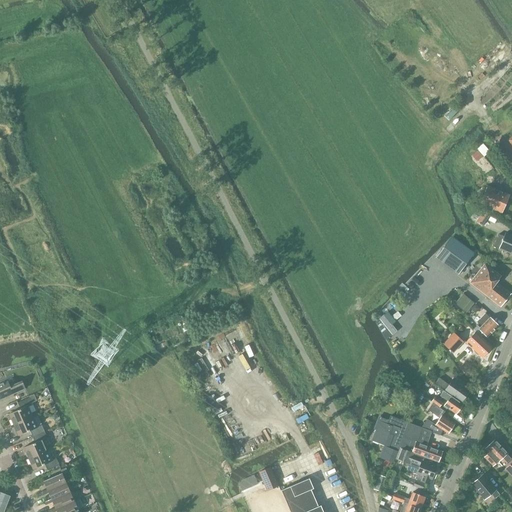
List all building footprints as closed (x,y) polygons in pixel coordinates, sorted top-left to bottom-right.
[(502,79),(483,100),(490,107),(510,86),(502,79)] [(447,114),(450,118),(456,111),(453,108),(447,114)] [(477,149),(484,157),(488,153),(482,145),(477,149)] [(479,204),(501,213),(509,195),(487,186),(479,204)] [(476,222),(482,225),(490,214),(484,210),(476,222)] [(483,242),(491,245),(496,233),(488,229),(483,242)] [(493,246),(507,252),(511,253),(511,235),(505,233),(504,236),(498,234),(493,246)] [(439,259),(459,273),(473,254),(453,239),(439,259)] [(470,283),(500,307),(510,294),(496,282),(501,276),(484,264),(470,283)] [(454,304),(466,313),(474,303),(463,294),(454,304)] [(386,313),(375,320),(385,338),(397,332),(386,313)] [(485,313),(477,322),(481,326),(479,328),(476,326),(473,330),(481,337),(484,334),(487,337),(498,325),(485,313)] [(233,330),(237,340),(244,338),(241,328),(233,330)] [(481,337),(473,330),(469,334),(471,335),(465,342),(481,357),(482,357),(484,357),(485,355),(485,353),(491,347),(481,337)] [(443,344),(453,353),(463,341),(453,333),(443,344)] [(242,380),(253,375),(245,361),(235,366),(242,380)] [(435,383),(461,401),(468,391),(461,386),(463,383),(454,376),(448,385),(439,378),(435,383)] [(0,381),(0,399),(25,388),(22,381),(10,386),(7,379),(0,381)] [(462,404),(445,392),(443,391),(440,395),(447,401),(444,405),(456,414),(457,413),(458,413),(460,410),(460,408),(462,404)] [(442,403),(434,397),(431,401),(439,407),(442,403)] [(8,414),(13,425),(33,417),(28,406),(32,404),(29,398),(17,403),(20,409),(8,414)] [(427,419),(421,428),(440,435),(442,430),(447,433),(454,423),(442,415),(444,411),(440,409),(432,403),(428,409),(436,414),(435,415),(439,418),(435,424),(427,419)] [(394,459),(399,447),(408,423),(390,416),(387,424),(377,421),(374,429),(376,430),(372,440),(384,445),(381,454),(394,459)] [(30,431),(32,437),(44,432),(41,425),(37,427),(33,417),(13,425),(18,436),(30,431)] [(399,447),(400,447),(437,462),(437,461),(438,461),(441,452),(416,442),(421,428),(408,423),(399,447)] [(23,447),(28,459),(47,450),(43,440),(47,438),(44,432),(32,437),(35,442),(23,447)] [(11,446),(14,452),(32,443),(29,437),(11,446)] [(511,458),(507,453),(494,439),(484,449),(488,453),(485,456),(485,459),(491,465),(494,465),(497,462),(503,457),(508,463),(511,458)] [(437,462),(400,447),(396,459),(409,464),(410,462),(420,465),(417,473),(421,475),(421,476),(422,476),(420,480),(429,484),(436,466),(436,465),(437,462)] [(47,450),(28,459),(33,469),(44,464),(47,470),(59,465),(56,459),(52,461),(47,450)] [(259,472),(267,490),(278,486),(270,467),(259,472)] [(44,483),(47,489),(48,491),(66,483),(62,473),(44,481),(43,480),(35,483),(37,487),(44,483)] [(378,474),(373,487),(382,490),(386,477),(378,474)] [(471,484),(484,499),(491,493),(495,498),(499,494),(495,490),(495,489),(483,474),(471,484)] [(280,490),(289,511),(323,511),(323,508),(321,508),(320,505),(318,506),(310,490),(313,488),(312,485),(313,485),(309,479),(309,478),(280,490)] [(48,493),(51,498),(52,500),(70,492),(66,483),(48,491),(47,489),(39,492),(41,496),(48,493)] [(0,492),(0,511),(3,511),(10,496),(0,492)] [(52,502),(55,508),(56,509),(74,501),(70,492),(52,500),(51,498),(43,502),(45,505),(52,502)] [(405,498),(403,502),(420,508),(425,497),(412,492),(410,499),(405,498)] [(75,511),(78,511),(74,501),(56,509),(55,508),(48,511),(54,511),(56,511),(75,511)] [(399,511),(418,511),(420,508),(403,502),(403,503),(401,507),(399,511)]
